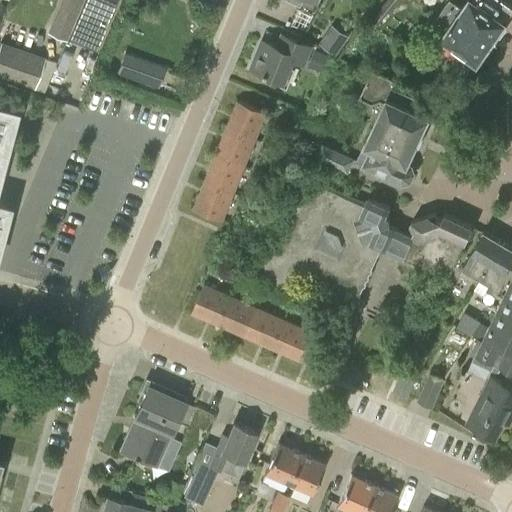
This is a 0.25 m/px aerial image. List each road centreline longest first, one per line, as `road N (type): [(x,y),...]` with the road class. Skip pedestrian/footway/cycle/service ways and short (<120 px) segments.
road 1 (residential): [(511,500),(112,327)]
road 2 (residential): [(112,327),(244,0)]
road 3 (residential): [(511,51),(435,192),(511,230)]
road 4 (residential): [(61,511),(112,327)]
